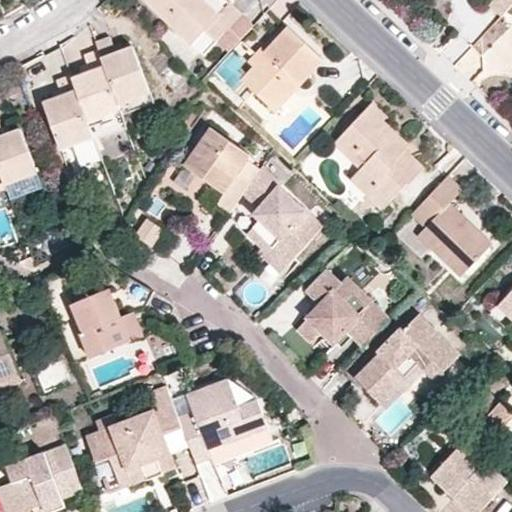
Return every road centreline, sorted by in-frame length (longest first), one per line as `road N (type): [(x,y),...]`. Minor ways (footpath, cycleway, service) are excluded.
road 1 (residential): [(511,168),(329,0)]
road 2 (residential): [(353,476),(343,437),(199,305)]
road 3 (residential): [(231,511),(334,475),(353,476)]
